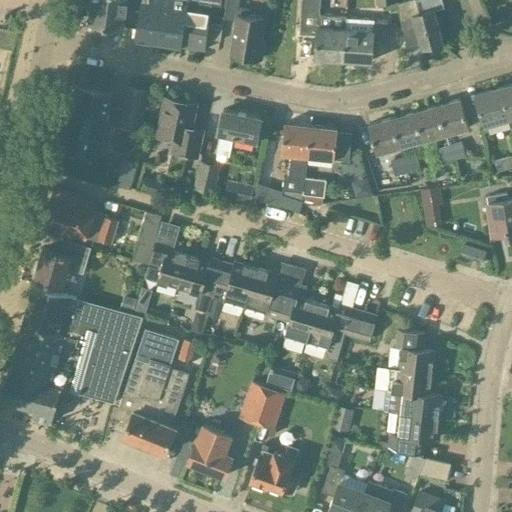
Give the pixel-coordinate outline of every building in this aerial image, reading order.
[(126,23),(137,24),(139,9),(140,0),(92,0),(90,20),(126,26),(126,23)] [(164,0),(140,0),(139,9),(137,24),(136,35),(159,38),(164,0)] [(164,0),(159,38),(182,42),(188,0),(164,0)] [(205,45),(212,3),(192,0),(188,0),(182,42),(205,45)] [(232,49),(262,54),(265,38),(262,37),(266,14),(248,11),(250,3),(239,1),(239,0),(226,0),(225,13),(237,15),(232,49)] [(344,58),(346,27),(346,17),(346,15),(319,13),(320,0),(302,0),(300,27),(317,28),(315,56),(344,58)] [(397,0),(400,15),(404,31),(417,28),(422,47),(444,41),(435,7),(420,11),(417,0),(397,0)] [(346,17),(346,27),(344,58),(372,60),(374,37),(385,37),(386,19),(374,18),(346,17)] [(511,116),(511,83),(502,87),(510,117),(511,116)] [(122,122),(142,125),(148,90),(129,87),(125,109),(109,106),(111,94),(78,88),(74,109),(71,109),(64,145),(100,152),(107,115),(123,118),(122,122)] [(510,117),(502,87),(477,93),(485,124),(510,117)] [(172,150),(197,155),(203,129),(191,126),(197,103),(166,96),(157,134),(175,138),(172,150)] [(438,104),(446,133),(469,127),(461,98),(438,104)] [(446,133),(438,104),(415,111),(423,139),(446,133)] [(234,135),(257,140),(262,118),(223,109),(218,133),(221,133),(217,153),(229,156),(234,135)] [(392,117),(400,146),(423,139),(415,111),(392,117)] [(400,146),(392,117),(369,123),(377,152),(400,146)] [(309,156),(312,125),(286,123),(282,153),(291,154),(288,175),(305,177),(308,156),(309,156)] [(339,128),(312,125),(309,156),(336,159),(336,158),(349,159),(351,148),(337,146),(339,128)] [(449,144),(453,159),(466,156),(462,140),(449,144)] [(453,159),(449,144),(436,147),(440,163),(453,159)] [(404,156),(408,172),(421,168),(417,153),(404,156)] [(408,172),(404,156),(391,160),(395,175),(408,172)] [(495,160),(498,170),(511,166),(511,164),(510,156),(495,160)] [(214,192),(216,184),(220,165),(200,160),(194,187),(214,192)] [(284,187),(304,189),(305,177),(288,175),(285,175),(284,187)] [(129,188),(131,181),(120,177),(117,185),(129,188)] [(305,177),(304,189),(303,194),(324,196),(326,179),(305,177)] [(442,202),(439,185),(421,188),(427,225),(441,223),(437,203),(442,202)] [(86,235),(112,242),(119,218),(105,214),(102,224),(91,221),(96,203),(79,198),(80,195),(53,187),(43,224),(85,236),(86,235)] [(247,188),(244,198),(244,199),(251,200),(253,189),(247,188)] [(511,197),(507,198),(506,192),(488,195),(494,232),(508,230),(509,236),(511,235),(511,197)] [(35,277),(61,284),(66,266),(83,271),(90,246),(63,239),(60,251),(43,247),(35,277)] [(459,256),(483,264),(488,248),(464,241),(459,256)] [(181,288),(190,255),(170,249),(171,246),(157,242),(150,265),(163,269),(159,281),(181,288)] [(211,261),(190,255),(181,288),(202,294),(198,307),(210,311),(214,298),(225,261),(212,258),(211,261)] [(247,307),(259,267),(235,260),(234,264),(225,261),(214,298),(247,307)] [(277,272),(259,267),(247,307),(279,317),(289,285),(274,280),(277,272)] [(353,302),(357,280),(346,278),(341,300),(353,302)] [(146,315),(34,284),(10,371),(8,370),(1,398),(34,407),(32,415),(52,420),(62,386),(115,402),(146,315)] [(145,309),(151,287),(140,284),(137,295),(124,292),(121,303),(145,309)] [(308,342),(320,303),(300,297),(303,289),(289,285),(279,317),(291,321),(286,336),(308,342)] [(340,309),(320,303),(308,342),(327,348),(331,357),(339,359),(347,332),(354,307),(342,304),(340,309)] [(359,336),(366,311),(354,307),(347,332),(359,336)] [(379,315),(366,311),(359,336),(371,339),(379,315)] [(189,373),(171,366),(181,339),(148,327),(115,417),(129,422),(124,437),(166,452),(176,425),(171,424),(189,373)] [(403,346),(400,366),(433,370),(436,349),(424,347),(426,330),(400,327),(398,345),(403,346)] [(433,370),(400,366),(392,364),(389,388),(443,394),(443,392),(431,391),(433,370)] [(269,365),(265,377),(289,386),(294,374),(269,365)] [(275,427),(287,390),(252,378),(240,415),(275,427)] [(386,410),(397,412),(440,417),(443,394),(389,388),(386,410)] [(331,423),(348,428),(355,406),(338,401),(331,423)] [(440,417),(397,412),(395,431),(391,430),(389,445),(424,453),(426,437),(438,438),(440,417)] [(188,461),(225,475),(233,453),(227,450),(233,434),(203,423),(188,461)] [(324,459),(337,463),(346,437),(332,433),(324,459)] [(284,489),(292,492),(296,479),(288,477),(297,449),(287,445),(284,453),(273,450),(272,453),(263,450),(261,457),(258,455),(250,480),(268,486),(268,485),(283,490),(284,489)] [(419,473),(447,479),(451,461),(426,455),(419,473)] [(335,511),(356,511),(365,490),(341,480),(345,469),(331,464),(321,490),(335,495),(329,509),(335,511)] [(389,499),(365,490),(356,511),(399,511),(407,492),(394,487),(389,499)] [(420,511),(440,511),(445,500),(421,491),(415,508),(421,510),(420,511)]
